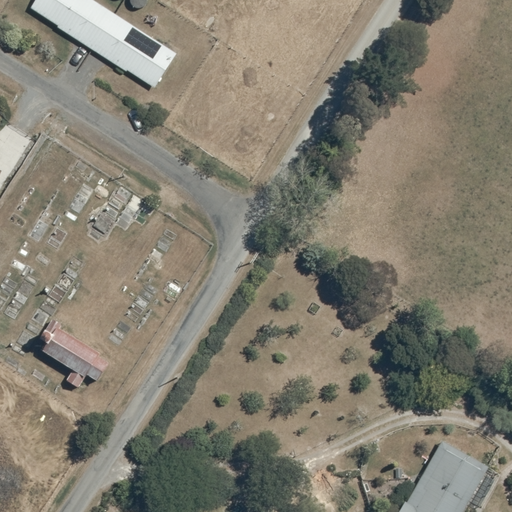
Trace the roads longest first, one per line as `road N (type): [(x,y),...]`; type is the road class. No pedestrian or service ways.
road 1 (unclassified): [(251,222),(66,511)]
road 2 (unclassified): [(251,222),(0,62)]
road 3 (unclassified): [(396,0),(251,222)]
